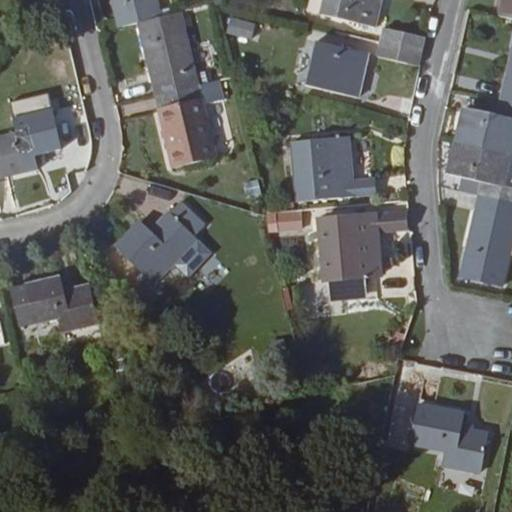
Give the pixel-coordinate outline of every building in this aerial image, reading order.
[(162,18),(157,0),(115,0),(122,27),(142,23),(162,18)] [(324,0),(321,14),(375,27),(381,0),(324,0)] [(511,0),(505,0),(502,17),(511,19),(511,0)] [(198,86),(181,13),(162,18),(142,23),(160,95),(198,86)] [(225,32),(251,40),(256,23),(230,15),(225,32)] [(423,38),(386,29),(382,43),(419,52),(423,38)] [(315,42),(304,86),(358,98),(369,55),(315,42)] [(415,66),(419,52),(382,43),(379,57),(415,66)] [(218,166),(198,86),(160,95),(179,175),(218,166)] [(511,153),(511,104),(508,117),(475,110),(467,144),(511,153)] [(0,137),(0,179),(40,170),(37,156),(63,149),(55,111),(15,120),(18,133),(0,137)] [(299,142),(304,202),(383,195),(381,180),(359,182),(355,136),(299,142)] [(511,153),(467,144),(460,175),(493,183),(490,198),(511,202),(511,153)] [(510,288),(511,281),(511,202),(490,198),(471,279),(510,288)] [(197,243),(198,242),(193,237),(205,225),(181,202),(152,233),(142,223),(117,250),(155,287),(173,268),(197,243)] [(382,275),(378,235),(411,231),(409,213),(321,221),(326,280),(345,279),(360,277),(382,275)] [(277,219),(279,235),(305,233),(304,217),(277,219)] [(187,280),(211,255),(197,243),(173,268),(187,280)] [(360,285),(360,277),(345,279),(345,286),(360,285)] [(10,290),(23,341),(95,325),(87,287),(59,292),(56,279),(10,290)] [(122,398),(138,396),(132,347),(116,349),(122,398)] [(420,405),(411,444),(446,452),(443,464),(481,471),(489,433),(462,428),(464,414),(420,405)]
